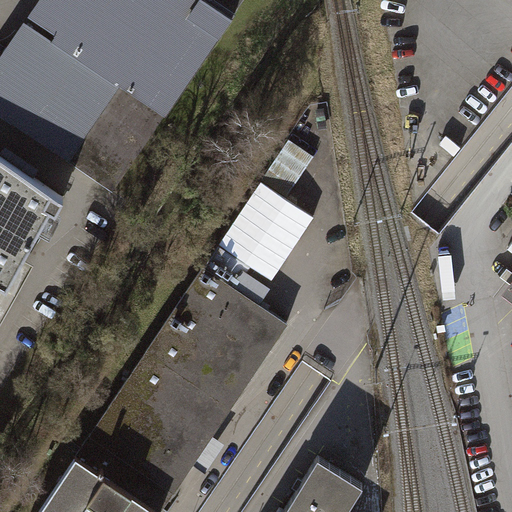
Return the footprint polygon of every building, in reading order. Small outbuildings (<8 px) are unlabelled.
[(24,25),(0,60),(0,112),(116,192),(246,0),(39,0),(27,18),(54,36),(50,42),(24,25)] [(5,145),(0,152),(0,153),(34,176),(39,168),(5,145)] [(56,211),(64,198),(34,176),(0,153),(0,288),(2,285),(6,287),(24,254),(51,207),(56,211)] [(159,511),(288,322),(259,303),(258,304),(235,288),(250,265),(219,244),(37,511),(159,511)] [(0,322),(35,260),(24,254),(6,287),(2,285),(0,288),(0,322)] [(281,511),(349,511),(365,487),(316,457),(281,511)]
